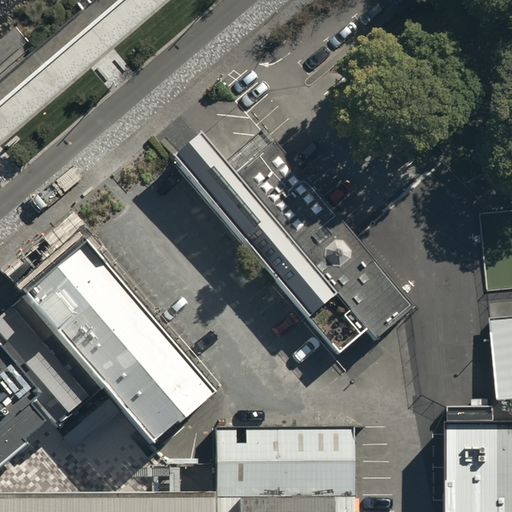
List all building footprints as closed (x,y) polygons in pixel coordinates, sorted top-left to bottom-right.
[(174,157),(171,159),(176,166),(297,307),(308,319),(335,297),(200,135),(174,157)] [(273,144),(235,176),(366,330),(375,341),(414,308),(273,144)] [(86,248),(26,299),(153,446),(212,394),(86,248)] [(0,364),(58,425),(99,389),(21,301),(0,319),(0,364)] [(511,317),(491,319),(500,401),(511,400),(511,317)] [(0,468),(19,453),(15,448),(36,429),(21,411),(32,402),(0,365),(0,468)] [(511,511),(511,422),(449,423),(449,511),(511,511)] [(353,511),(352,427),(216,429),(216,511),(353,511)] [(213,511),(213,491),(0,492),(0,511),(213,511)]
